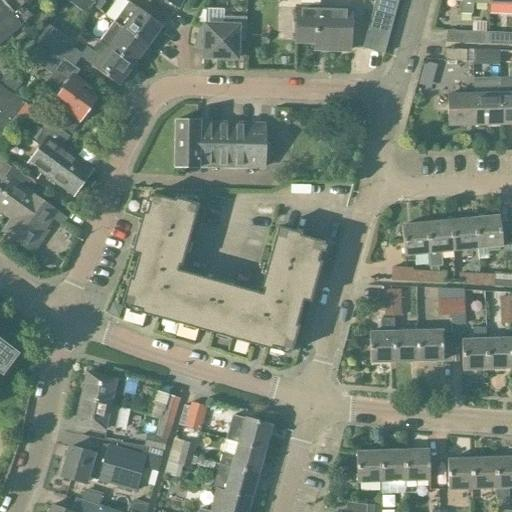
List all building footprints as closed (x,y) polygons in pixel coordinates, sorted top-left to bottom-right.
[(0,0),(0,1),(22,25),(31,17),(22,6),(28,0),(0,0)] [(86,15),(92,6),(99,11),(105,3),(102,0),(66,0),(76,8),(86,15)] [(161,0),(164,1),(162,4),(173,9),(174,7),(176,8),(180,0),(161,0)] [(384,53),(398,0),(376,0),(364,48),(384,53)] [(470,5),(487,5),(487,0),(460,0),(460,2),(458,2),(458,12),(470,13),(470,5)] [(0,45),(22,25),(0,1),(0,45)] [(129,4),(115,24),(146,46),(160,26),(129,4)] [(296,9),(295,43),(324,43),(324,52),(349,53),(350,11),(296,9)] [(203,27),(199,27),(192,48),(203,51),(202,59),(235,60),(236,42),(244,42),(245,19),(222,19),(222,27),(203,26),(203,27)] [(115,24),(101,44),(132,66),(146,46),(115,24)] [(446,43),(486,44),(486,32),(447,31),(446,43)] [(488,33),(486,32),(486,44),(488,45),(511,45),(511,34),(488,33)] [(37,41),(27,55),(52,74),(41,89),(56,99),(52,104),(63,113),(78,124),(80,121),(84,120),(88,115),(87,111),(96,99),(87,93),(89,90),(74,79),(79,72),(72,67),(63,60),(54,53),(37,41)] [(54,53),(63,60),(72,67),(79,58),(81,55),(64,43),(63,42),(54,53)] [(93,54),(86,63),(118,86),(132,66),(101,44),(93,54)] [(466,62),(473,62),(472,50),(467,50),(445,49),(443,61),(466,62)] [(498,50),(472,50),(473,62),(486,61),(486,62),(499,62),(498,50)] [(427,61),(420,88),(437,92),(443,65),(427,61)] [(511,77),(499,78),(500,127),(511,126),(511,77)] [(473,79),(473,85),(474,127),(500,127),(499,78),(473,79)] [(446,128),(474,127),(473,85),(463,86),(463,96),(446,96),(446,128)] [(24,105),(0,88),(0,115),(10,123),(24,105)] [(0,115),(0,130),(3,133),(10,123),(0,115)] [(35,127),(27,138),(39,147),(27,164),(72,197),(90,172),(61,151),(70,138),(46,121),(39,130),(35,127)] [(174,121),(173,169),(198,169),(198,167),(263,169),(264,127),(198,125),(198,122),(174,121)] [(22,227),(39,202),(24,191),(31,181),(12,168),(5,179),(10,182),(0,196),(0,212),(12,220),(22,227)] [(322,246),(322,243),(299,237),(300,234),(277,228),(260,289),(263,289),(261,295),(176,271),(177,265),(180,266),(196,205),(174,199),(173,202),(150,195),(149,198),(147,197),(131,252),(138,254),(131,280),(128,280),(121,305),(124,306),(123,309),(287,354),(287,352),(290,352),(297,327),(294,326),(302,300),(309,302),(324,247),(322,246)] [(55,212),(39,202),(22,227),(12,220),(3,234),(33,254),(47,234),(42,231),(55,212)] [(499,217),(474,220),(477,250),(502,248),(499,217)] [(477,250),(474,220),(450,222),(453,253),(477,250)] [(429,255),(431,271),(438,272),(438,266),(442,266),(441,254),(453,253),(450,222),(425,225),(429,255)] [(429,255),(425,225),(401,227),(404,258),(407,257),(407,261),(414,261),(413,257),(429,255)] [(430,283),(431,271),(412,271),(412,268),(392,267),(391,281),(430,283)] [(438,272),(431,271),(430,283),(445,284),(446,272),(438,272)] [(479,286),(480,274),(459,273),(458,285),(479,286)] [(494,275),(480,274),(479,286),(493,287),(494,275)] [(384,291),(384,317),(402,316),(401,290),(384,291)] [(500,324),(511,323),(511,297),(499,298),(500,324)] [(452,316),(451,298),(440,299),(438,299),(438,317),(441,316),(452,316)] [(452,316),(452,325),(464,325),(464,314),(465,314),(464,298),(451,298),(452,316)] [(380,320),(380,332),(393,332),(393,320),(380,320)] [(487,370),(486,340),(486,327),(473,328),(474,341),(462,341),(463,371),(487,370)] [(419,362),(443,361),(442,330),(429,331),(418,331),(419,362)] [(393,332),(394,363),(419,362),(418,331),(393,332)] [(370,364),(394,363),(393,332),(380,332),(369,333),(370,364)] [(487,370),(511,369),(510,339),(486,340),(487,370)] [(0,375),(1,377),(18,354),(0,340),(0,375)] [(86,373),(81,398),(122,407),(127,382),(86,373)] [(168,395),(156,433),(155,436),(167,439),(168,439),(180,399),(168,395)] [(115,433),(122,407),(81,398),(75,424),(115,433)] [(184,427),(200,431),(206,407),(191,402),(184,427)] [(237,444),(264,452),(271,427),(244,419),(231,415),(224,440),(225,441),(237,444)] [(155,436),(156,433),(147,431),(144,447),(164,452),(167,439),(155,436)] [(258,475),(264,452),(237,444),(225,441),(219,465),(258,475)] [(182,454),(193,458),(196,445),(185,442),(182,454)] [(70,447),(61,477),(85,484),(87,475),(98,479),(98,480),(136,491),(146,457),(108,446),(105,458),(93,455),(94,454),(70,447)] [(404,451),(380,452),(380,482),(380,494),(405,494),(404,451)] [(404,451),(405,494),(415,493),(415,481),(429,480),(428,451),(404,451)] [(380,482),(380,452),(355,452),(356,482),(380,482)] [(193,458),(182,454),(178,465),(190,469),(193,458)] [(511,458),(495,459),(496,488),(496,500),(509,500),(509,488),(511,487),(511,458)] [(495,459),(471,460),(472,489),(496,488),(495,459)] [(472,489),(471,460),(447,461),(448,490),(472,489)] [(228,478),(224,490),(251,499),(258,475),(219,465),(216,475),(228,478)] [(247,511),(251,499),(224,490),(216,488),(210,511),(200,509),(198,511),(247,511)] [(68,511),(52,506),(49,511),(118,511),(99,505),(97,509),(76,502),(72,511),(68,511)] [(374,511),(375,505),(347,502),(345,511),(374,511)]
